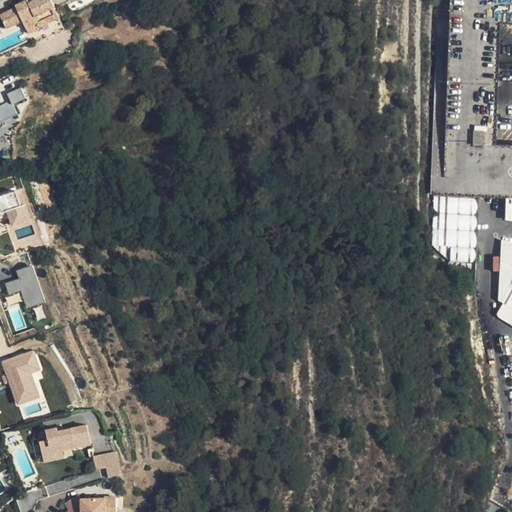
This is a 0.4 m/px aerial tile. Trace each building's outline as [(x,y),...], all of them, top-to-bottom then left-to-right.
[(16,7),(0,15),(6,28),(22,21),(26,28),(38,22),(40,26),(28,32),(32,42),(44,36),(45,38),(54,34),(65,29),(59,17),(58,17),(49,22),(47,16),(56,12),(54,7),(55,7),(51,0),(34,0),(29,3),(27,0),(26,0),(15,6),(16,7)] [(511,23),(511,0),(449,0),(449,22),(436,21),(430,194),(511,197),(511,144),(496,144),(501,23),(511,23)] [(56,12),(47,16),(49,22),(58,17),(56,12)] [(38,22),(26,28),(28,32),(40,26),(38,22)] [(0,123),(19,114),(14,104),(24,99),(19,90),(6,96),(9,102),(0,106),(0,123)] [(15,192),(0,196),(0,214),(8,212),(13,228),(30,222),(24,204),(20,206),(15,192)] [(478,198),(434,196),(433,213),(477,215),(478,198)] [(477,215),(433,213),(432,229),(477,231),(477,215)] [(432,229),(432,245),(451,246),(476,247),(477,231),(432,229)] [(451,246),(432,245),(449,262),(450,262),(451,246)] [(451,246),(450,262),(466,263),(475,263),(476,247),(451,246)] [(450,262),(449,262),(447,266),(468,275),(466,263),(450,262)] [(44,301),(32,266),(16,271),(19,279),(6,283),(10,294),(22,290),(27,307),(44,301)] [(464,304),(474,302),(471,290),(461,291),(464,304)] [(464,309),(468,323),(477,321),(474,307),(464,309)] [(478,326),(468,328),(471,341),(481,339),(478,326)] [(38,370),(33,352),(3,361),(17,404),(39,397),(30,372),(38,370)] [(48,439),(40,441),(43,454),(63,450),(92,443),(87,424),(63,430),(59,431),(58,427),(46,430),(48,439)] [(63,450),(43,454),(44,461),(65,457),(63,450)] [(116,452),(93,456),(96,469),(118,464),(116,452)] [(79,504),(67,511),(114,511),(114,498),(103,498),(103,499),(79,500),(79,504)]
